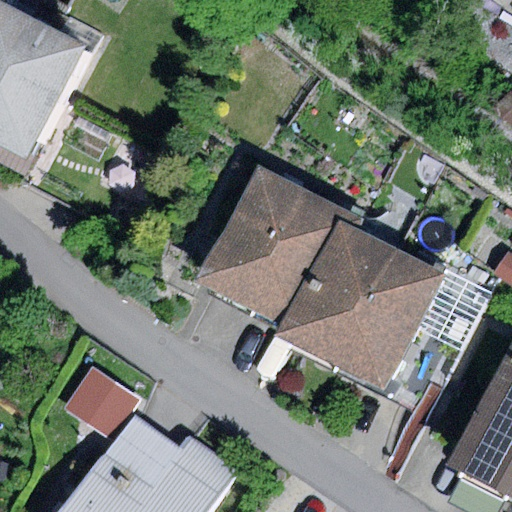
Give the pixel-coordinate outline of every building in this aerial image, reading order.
[(17,0),(0,0),(0,145),(37,165),(95,52),(61,34),(13,9),(17,0)] [(95,52),(37,165),(25,175),(151,240),(263,23),(217,0),(78,0),(61,34),(95,52)] [(262,170),(202,286),(248,310),(307,193),(262,170)] [(350,215),(307,193),(248,310),(291,331),(345,225),(350,215)] [(291,331),(286,342),(335,367),(395,250),(345,225),(291,331)] [(444,275),(385,392),(430,416),(502,281),(494,275),(460,245),(444,275)] [(444,275),(395,250),(335,367),(385,392),(444,275)] [(511,255),(510,253),(494,275),(502,281),(511,287),(511,255)] [(511,359),(459,463),(505,486),(511,472),(511,359)] [(87,374),(74,402),(100,415),(114,387),(87,374)] [(207,511),(238,472),(188,438),(179,449),(134,414),(61,511),(207,511)]
